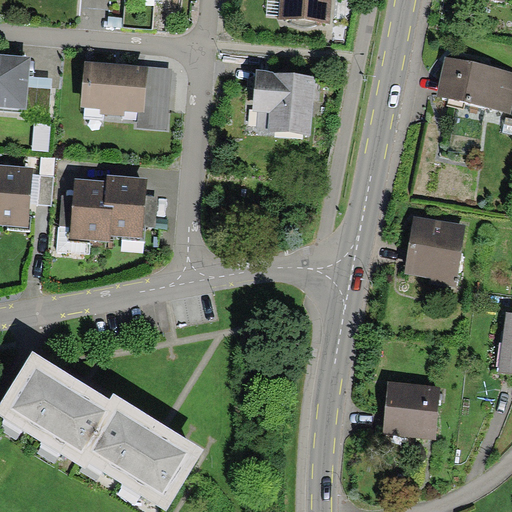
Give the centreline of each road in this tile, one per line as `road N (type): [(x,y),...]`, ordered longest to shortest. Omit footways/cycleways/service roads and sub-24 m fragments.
road 1 (tertiary): [(352,270),(403,0)]
road 2 (tertiary): [(322,511),(328,406),(352,270)]
road 3 (residential): [(201,44),(189,281)]
road 4 (residential): [(0,31),(201,44)]
road 5 (residential): [(0,318),(189,281)]
road 6 (residential): [(189,281),(262,269),(352,270)]
